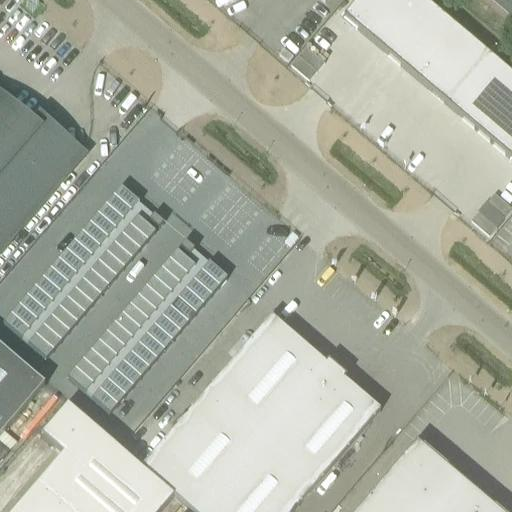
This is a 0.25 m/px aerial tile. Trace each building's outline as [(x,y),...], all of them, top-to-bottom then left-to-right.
[(445,106),(487,57),(419,0),(360,0),(344,20),(445,106)] [(511,78),(487,57),(445,106),(511,162),(511,78)] [(0,254),(83,159),(43,124),(36,131),(0,100),(0,254)] [(4,327),(46,364),(156,237),(150,232),(158,223),(121,191),(4,327)] [(177,255),(67,382),(110,419),(227,283),(190,251),(182,260),(177,255)] [(296,511),(370,426),(380,414),(344,383),(347,381),(328,365),(326,367),(271,321),(269,323),(186,420),(173,431),(174,433),(141,473),(174,501),(182,508),(187,511),(296,511)] [(0,466),(8,457),(0,450),(0,440),(45,389),(0,350),(0,466)] [(163,511),(174,501),(141,473),(118,452),(68,409),(41,440),(63,458),(36,489),(39,492),(21,511),(163,511)] [(493,511),(416,446),(407,457),(360,511),(493,511)]
